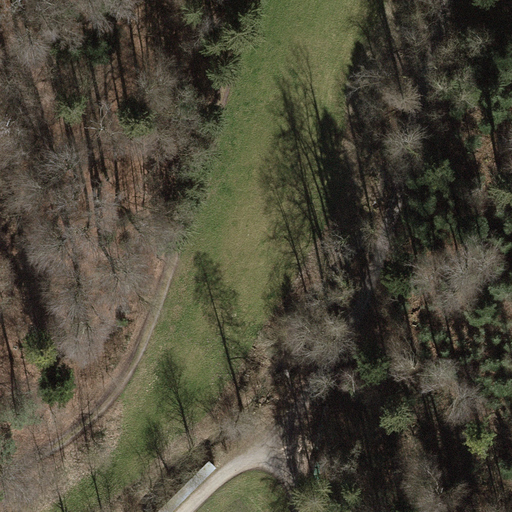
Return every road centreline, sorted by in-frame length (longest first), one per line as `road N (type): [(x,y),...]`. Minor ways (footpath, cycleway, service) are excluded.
road 1 (track): [(0,453),(95,397),(185,244),(251,0)]
road 2 (track): [(456,0),(373,259),(307,406),(269,441)]
